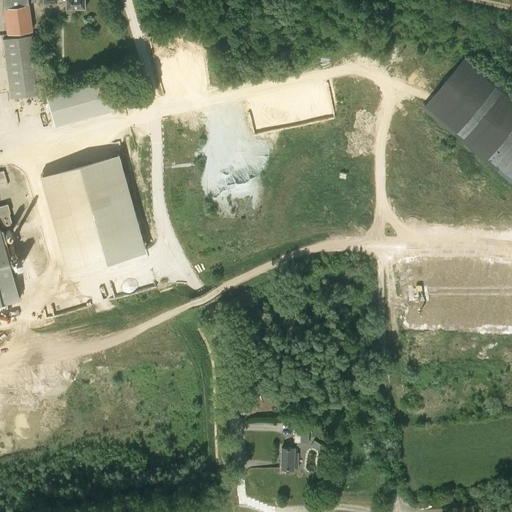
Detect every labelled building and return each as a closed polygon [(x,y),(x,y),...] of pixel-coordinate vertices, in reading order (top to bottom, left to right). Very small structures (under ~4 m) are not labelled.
[(64,0),(65,8),(85,8),(84,0),(64,0)] [(32,30),(29,5),(3,8),(6,34),(32,30)] [(33,34),(2,39),(10,97),(41,93),(33,34)] [(511,95),(462,55),(422,104),(461,136),(482,130),(490,136),(494,135),(498,138),(502,151),(502,152),(500,154),(506,159),(500,160),(503,168),(511,175),(511,95)] [(46,93),(54,123),(114,108),(106,78),(46,93)] [(118,152),(40,175),(67,272),(145,251),(118,152)] [(7,204),(0,205),(0,219),(2,226),(11,223),(9,213),(9,212),(7,204)] [(0,304),(19,299),(0,231),(0,304)] [(296,445),(309,445),(309,426),(296,426),(296,445)] [(281,448),(281,468),(297,468),(297,453),(293,452),(293,448),(281,448)]
